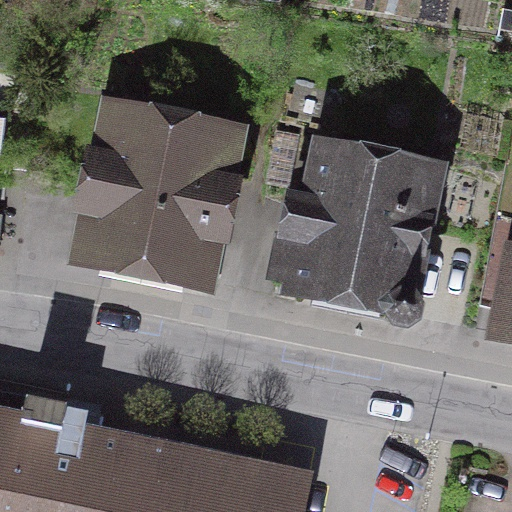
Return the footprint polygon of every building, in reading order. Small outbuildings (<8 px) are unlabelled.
[(33,105),(26,171),(90,184),(103,119),(33,105)] [(123,123),(96,257),(217,281),(227,233),(200,228),(217,142),(123,123)] [(295,292),(405,314),(432,176),(323,155),(312,208),(293,204),(285,239),(305,243),(295,292)] [(511,288),(503,333),(511,335),(511,164),(505,163),(487,258),(511,262),(511,288)] [(22,423),(0,419),(0,511),(301,511),(307,482),(83,436),(87,417),(65,410),(26,402),(22,423)]
